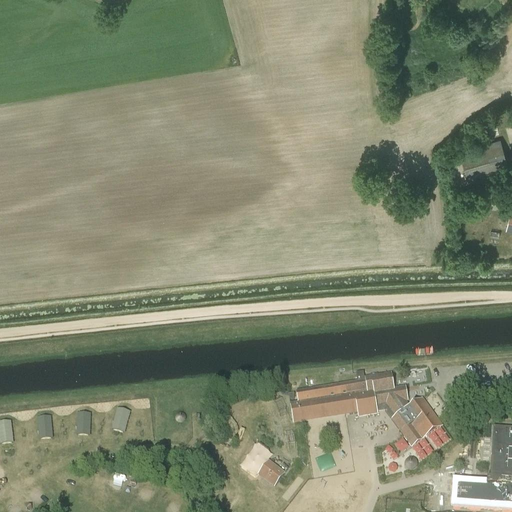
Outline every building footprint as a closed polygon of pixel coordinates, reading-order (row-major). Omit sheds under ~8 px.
[(459,152),(469,184),(510,172),(500,140),(459,152)] [(364,378),(365,382),(367,394),(374,394),(395,389),(394,389),(392,374),(364,378)] [(384,410),(392,422),(395,419),(386,406),(385,406),(383,397),(396,396),(395,389),(374,394),(367,394),(365,382),(296,393),(298,404),(290,405),(293,423),(356,413),(357,417),(377,414),(377,412),(384,410)] [(395,419),(392,422),(412,449),(427,438),(442,427),(422,400),(411,408),(406,402),(408,402),(406,388),(395,389),(396,396),(383,397),(385,406),(386,406),(395,419)] [(119,409),(112,430),(125,434),(132,413),(119,409)] [(78,414),(77,437),(91,437),(91,414),(78,414)] [(40,440),(53,440),(52,417),(39,418),(40,440)] [(0,422),(0,432),(1,445),(14,444),(13,422),(0,422)] [(511,487),(511,429),(493,428),(493,439),(494,439),(492,465),(491,465),(490,476),(487,476),(487,478),(490,478),(490,481),(490,484),(487,484),(487,486),(511,487)] [(316,459),(320,468),(329,465),(326,456),(316,459)] [(269,461),(257,476),(274,489),(285,474),(269,461)] [(116,477),(113,486),(125,489),(127,480),(116,477)] [(32,498),(37,507),(48,499),(42,491),(32,498)]
